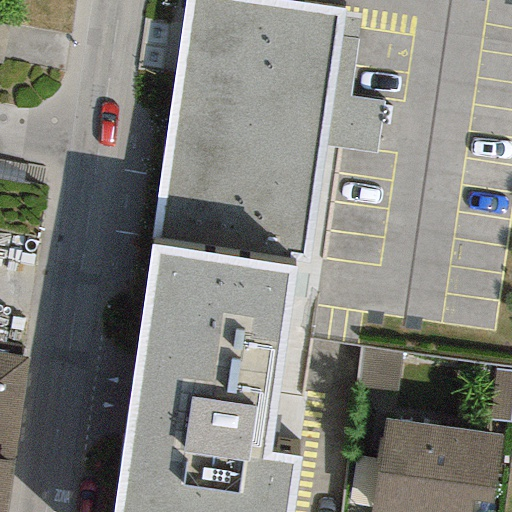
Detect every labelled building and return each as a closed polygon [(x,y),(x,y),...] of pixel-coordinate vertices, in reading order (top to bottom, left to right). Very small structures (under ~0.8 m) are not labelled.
[(338,18),(220,0),(189,0),(130,395),(112,511),(295,511),(301,475),(270,470),(295,301),(338,18)] [(400,351),(361,347),(357,385),(396,389),(400,351)] [(0,354),(0,458),(12,460),(27,359),(0,354)] [(511,425),(511,418),(511,372),(491,371),(486,423),(511,425)] [(488,511),(499,436),(382,420),(376,458),(369,505),(368,511),(488,511)] [(369,505),(376,458),(355,455),(348,502),(369,505)] [(0,511),(4,511),(12,460),(0,458),(0,511)]
